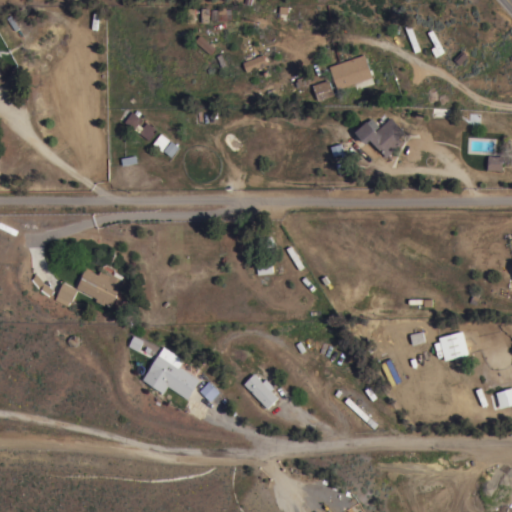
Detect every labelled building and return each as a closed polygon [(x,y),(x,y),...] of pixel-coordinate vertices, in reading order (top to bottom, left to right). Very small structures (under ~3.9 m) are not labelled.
[(210,53),(208,52),(207,54),(206,52),(207,51),(194,40),(199,34),(210,43),(211,42),(214,44),(213,46),(215,47),(210,53)] [(267,63),(246,71),(242,62),(263,53),(267,63)] [(372,76),(336,88),(328,66),(364,53),(372,76)] [(334,94),(318,100),(312,84),(328,78),(334,94)] [(156,129),(148,139),(133,128),(123,121),(131,111),(134,112),(136,109),(140,112),(138,115),(141,118),(138,123),(142,127),(146,121),(156,129)] [(404,132),(398,137),(402,142),(386,156),(370,139),(365,143),(354,131),(366,120),(367,121),(371,117),(379,125),(374,130),(375,130),(390,116),(404,132)] [(171,156),(163,150),(162,151),(152,143),(160,132),(178,146),(171,156)] [(341,143),(344,151),(347,150),(349,156),(343,159),(341,153),(334,155),(330,146),(341,143)] [(501,170),(487,169),(488,154),(502,155),(501,170)] [(303,266),(299,269),(286,248),(290,245),(303,266)] [(257,274),(257,273),(251,273),(251,272),(246,273),(246,270),(251,270),(250,266),(256,266),(256,265),(256,263),(267,261),(267,263),(271,263),(272,272),(257,274)] [(110,305),(104,302),(103,304),(95,300),(96,298),(76,287),(86,267),(98,274),(100,270),(111,275),(112,273),(124,279),(110,305)] [(70,301),(56,294),(62,282),(77,289),(70,301)] [(468,353),(444,360),(438,337),(462,330),(468,353)] [(409,334),(411,344),(422,342),(420,332),(409,334)] [(133,335),(143,340),(142,342),(146,344),(143,351),(139,348),(138,350),(128,345),(133,335)] [(187,398),(167,385),(162,393),(142,379),(164,346),(184,359),(179,366),(200,379),(187,398)] [(445,371),(459,368),(461,376),(458,376),(459,381),(449,384),(445,371)] [(243,383),(254,373),(262,381),(266,378),(274,387),(271,390),(277,397),(266,407),(243,383)] [(219,391),(210,400),(199,390),(208,381),(219,391)] [(511,404),(500,408),(496,392),(511,387),(511,404)] [(369,417),(365,421),(344,401),(347,397),(369,417)]
